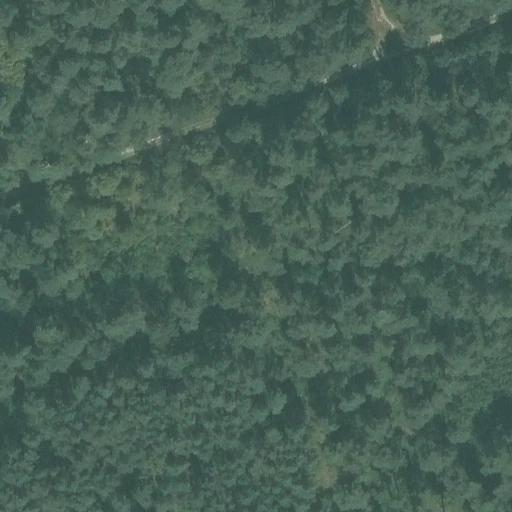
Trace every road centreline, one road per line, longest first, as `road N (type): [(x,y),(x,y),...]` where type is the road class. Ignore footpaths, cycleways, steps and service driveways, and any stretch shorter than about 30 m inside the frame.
road 1 (track): [(0,206),(307,95)]
road 2 (track): [(511,21),(307,95)]
